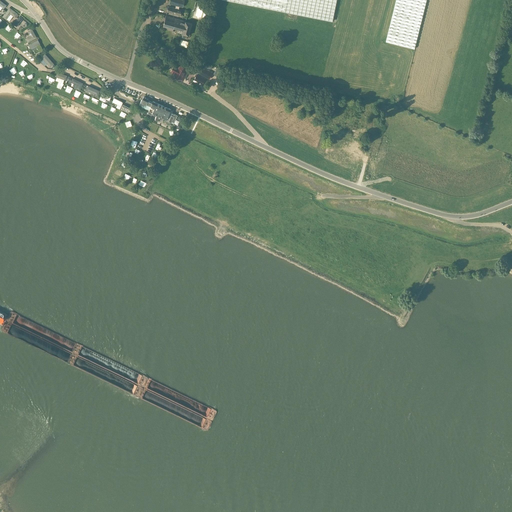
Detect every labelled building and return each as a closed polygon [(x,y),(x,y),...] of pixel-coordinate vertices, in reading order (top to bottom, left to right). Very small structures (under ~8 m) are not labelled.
[(225,0),(332,21),(336,0),(225,0)] [(396,0),(386,42),(414,49),(426,0),(396,0)] [(195,16),(200,18),(204,7),(199,5),(195,16)] [(180,15),(182,10),(168,6),(167,12),(180,15)] [(15,17),(18,13),(9,7),(2,16),(6,19),(10,14),(15,17)] [(20,16),(13,24),(16,27),(23,18),(20,16)] [(177,29),(176,32),(182,34),(182,37),(187,38),(187,35),(188,35),(192,23),(166,16),(162,28),(173,31),(174,28),(177,29)] [(37,37),(32,29),(28,31),(30,36),(25,38),(28,42),(37,37)] [(30,49),(40,43),(38,39),(28,44),(30,49)] [(54,63),(45,53),(41,56),(50,67),(54,63)] [(174,65),(170,72),(175,74),(174,75),(175,76),(175,77),(180,79),(183,80),(188,72),(186,71),(188,67),(180,63),(178,67),(174,65)] [(210,79),(213,73),(201,67),(198,72),(210,79)] [(65,80),(67,75),(57,71),(56,76),(65,80)] [(202,86),(206,80),(205,79),(197,74),(193,81),(202,86)] [(80,90),(83,83),(72,78),(70,82),(76,85),(75,87),(80,90)] [(99,90),(87,84),(85,89),(97,95),(99,90)] [(112,102),(117,104),(121,106),(123,102),(114,98),(112,102)] [(140,103),(143,104),(141,107),(148,111),(149,110),(147,113),(151,115),(152,113),(156,115),(155,118),(157,118),(157,120),(160,120),(161,117),(172,122),(173,122),(176,118),(177,115),(175,114),(174,114),(171,113),(172,110),(170,109),(148,99),(144,98),(143,100),(142,100),(140,103)] [(336,148),(337,141),(330,139),(328,146),(336,148)] [(324,161),(321,169),(339,176),(342,168),(324,161)]
